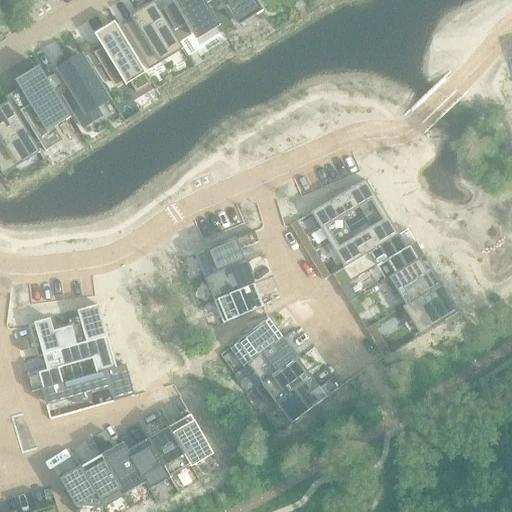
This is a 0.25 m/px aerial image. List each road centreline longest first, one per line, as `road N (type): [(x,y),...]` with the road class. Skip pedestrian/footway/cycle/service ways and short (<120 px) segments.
road 1 (residential): [(247,179),(357,129),(389,133),(411,120),(511,20)]
road 2 (residential): [(5,268),(91,259),(247,179)]
road 3 (residential): [(144,406),(32,464),(0,346)]
road 4 (residential): [(247,179),(294,291),(337,357)]
